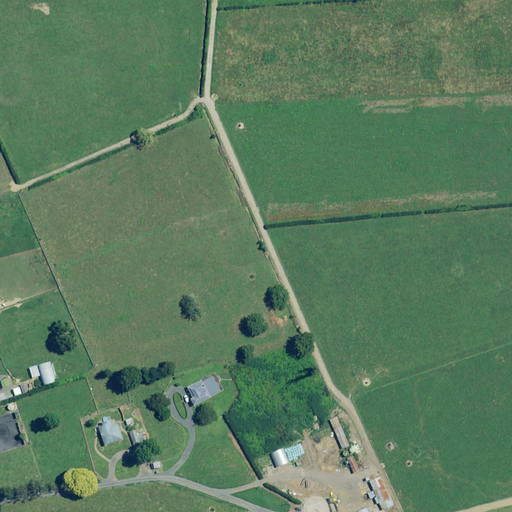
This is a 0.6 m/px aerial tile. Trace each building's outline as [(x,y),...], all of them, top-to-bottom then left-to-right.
[(57,383),(51,363),(39,366),(44,386),(57,383)] [(222,392),(213,375),(201,382),(188,389),(194,398),(191,400),(195,407),(222,392)] [(13,386),(11,379),(2,381),(4,388),(13,386)] [(23,394),(21,388),(14,390),(16,396),(23,394)] [(0,401),(13,398),(12,392),(0,394),(0,401)] [(286,405),(282,393),(270,397),(274,409),(286,405)] [(294,429),(286,406),(274,411),(283,433),(294,429)] [(348,447),(337,418),(331,421),(342,449),(348,447)] [(119,425),(118,421),(100,426),(106,446),(124,441),(119,425)] [(139,436),(137,430),(130,432),(135,446),(149,442),(147,433),(139,436)] [(290,464),(284,450),(272,455),(277,469),(290,464)] [(375,480),(373,477),(366,480),(372,492),(365,495),(367,500),(374,497),(377,504),(380,503),(383,511),(394,506),(381,477),(375,480)] [(339,511),(338,503),(331,505),(332,511),(339,511)]
